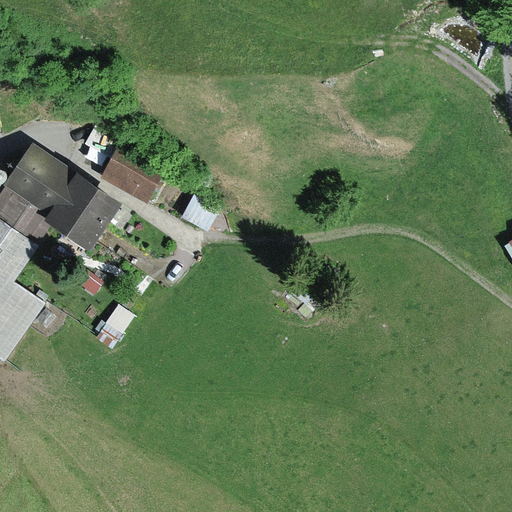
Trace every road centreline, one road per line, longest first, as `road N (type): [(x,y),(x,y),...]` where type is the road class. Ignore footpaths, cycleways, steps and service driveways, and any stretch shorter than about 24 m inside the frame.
road 1 (track): [(511,303),(409,232),(268,243),(185,234)]
road 2 (track): [(511,111),(428,46),(307,38),(215,0)]
